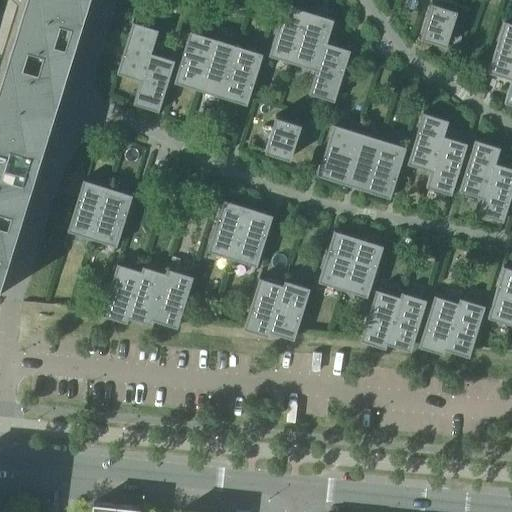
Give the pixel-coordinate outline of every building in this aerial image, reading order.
[(0,281),(87,0),(24,0),(0,78),(0,281)] [(431,1),(420,36),(446,44),(457,9),(431,1)] [(268,55),(293,62),(310,11),(284,3),(268,55)] [(293,62),(316,69),(317,70),(325,41),(326,42),(333,19),(310,11),(293,62)] [(487,71),(511,79),(511,78),(511,22),(503,20),(487,71)] [(117,72),(140,80),(141,81),(151,52),(158,29),(133,21),(117,72)] [(174,81),(195,88),(211,36),(190,30),(174,81)] [(195,88),(221,96),(237,45),(211,36),(195,88)] [(317,70),(316,69),(308,92),(334,100),(350,49),(326,42),(325,41),(317,70)] [(237,45),(221,96),(247,104),(263,53),(237,45)] [(141,81),(140,80),(133,103),(158,111),(174,59),(151,52),(141,81)] [(407,163),(430,170),(431,171),(443,134),(443,135),(448,119),(423,112),(407,163)] [(275,115),(264,150),(290,158),(301,123),(275,115)] [(317,175),(342,182),(358,131),(333,123),(317,175)] [(342,182),(366,190),(382,139),(358,131),(342,182)] [(431,171),(430,170),(426,186),(451,194),(467,142),(443,135),(443,134),(431,171)] [(382,139),(366,190),(390,197),(406,146),(382,139)] [(458,190),(482,197),(483,198),(494,162),(495,162),(500,146),(475,139),(458,190)] [(483,198),(482,197),(477,213),(503,221),(511,190),(511,167),(495,162),(494,162),(483,198)] [(67,230),(92,238),(108,186),(83,179),(67,230)] [(108,186),(92,238),(116,245),(132,194),(108,186)] [(207,250),(232,258),(248,206),(223,199),(207,250)] [(248,206),(232,258),(256,265),(272,214),(248,206)] [(318,281),(342,288),(358,237),(334,229),(318,281)] [(358,237),(342,288),(367,296),(383,245),(358,237)] [(127,322),(128,317),(127,317),(141,270),(117,263),(101,314),(127,322)] [(152,324),(153,319),(167,273),(166,272),(142,265),(141,270),(127,317),(128,317),(152,324)] [(487,317),(511,324),(511,322),(511,268),(503,265),(487,317)] [(153,319),(177,327),(193,275),(167,268),(166,272),(167,273),(153,319)] [(268,336),(270,331),(269,331),(284,285),(283,284),(259,277),(243,328),(268,336)] [(269,331),(270,331),(294,338),(310,287),(284,279),(283,284),(284,285),(269,331)] [(385,348),(387,343),(386,343),(400,296),(399,296),(376,288),(360,340),(385,348)] [(386,343),(387,343),(410,350),(426,299),(401,291),(399,296),(400,296),(386,343)] [(443,353),(445,349),(444,348),(459,302),(458,302),(434,294),(418,346),(443,353)] [(444,348),(445,349),(469,356),(485,305),(459,297),(458,302),(459,302),(444,348)] [(115,511),(116,505),(111,504),(111,506),(106,505),(101,505),(101,503),(94,503),(93,503),(92,511),(115,511)]
